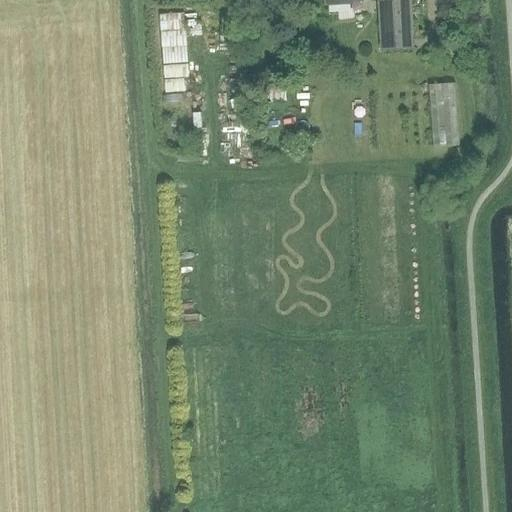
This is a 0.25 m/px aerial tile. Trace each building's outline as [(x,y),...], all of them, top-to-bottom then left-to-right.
[(412,0),(377,0),(380,52),(415,50),(412,0)] [(184,11),(160,13),(163,63),(187,61),(184,11)] [(163,67),(164,79),(189,78),(188,65),(163,67)] [(430,83),(432,144),(462,142),(459,82),(430,83)] [(286,85),(276,85),(263,84),(263,101),(286,101),(286,85)]
